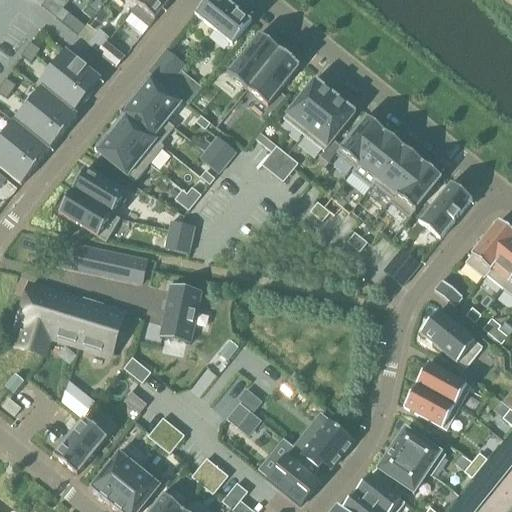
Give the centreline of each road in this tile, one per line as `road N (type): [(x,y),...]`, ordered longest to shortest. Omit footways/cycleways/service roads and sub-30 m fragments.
road 1 (residential): [(495,187),(399,312),(377,425),(312,511)]
road 2 (residential): [(495,187),(265,0)]
road 3 (residential): [(0,222),(183,0)]
road 4 (residential): [(0,433),(98,511)]
